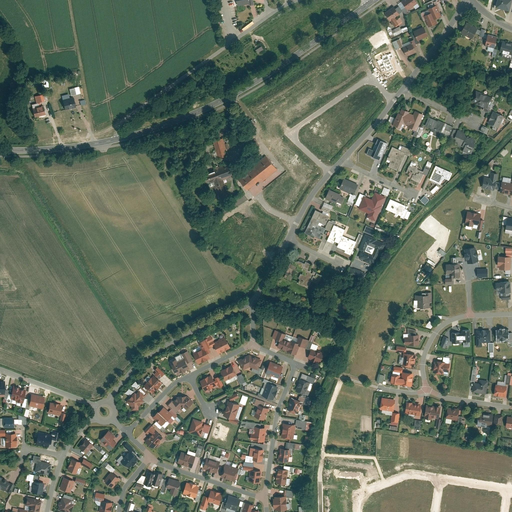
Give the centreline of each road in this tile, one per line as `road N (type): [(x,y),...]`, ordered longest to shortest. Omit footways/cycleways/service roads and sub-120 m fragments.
road 1 (tertiary): [(368,3),(238,91),(116,138)]
road 2 (residential): [(116,138),(118,123),(287,0)]
road 3 (residential): [(328,174),(295,142),(296,127),(367,79),(391,103)]
road 4 (residential): [(107,401),(148,356),(252,302)]
road 5 (residential): [(511,314),(457,317),(438,328),(421,359),(427,388)]
road 6 (residential): [(265,498),(279,404),(297,363)]
road 7 (track): [(68,0),(91,135)]
road 8 (residential): [(149,456),(265,498)]
